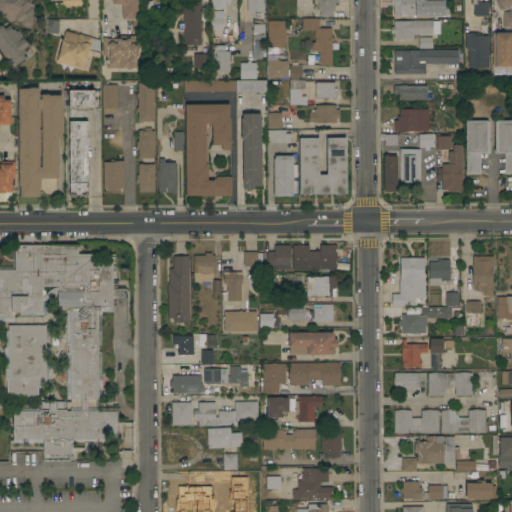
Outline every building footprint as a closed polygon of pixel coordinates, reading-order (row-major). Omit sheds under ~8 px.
[(0,0),(30,0),(30,3),(34,3),(34,9),(33,9),(33,24),(22,24),(22,20),(9,20),(6,17),(6,16),(2,16),(2,13),(1,13),(1,11),(0,10),(0,0)] [(137,0),(137,18),(122,18),(121,3),(111,3),(111,0),(137,0)] [(152,0),(152,13),(142,13),(142,0),(152,0)] [(183,1),(184,1),(184,0),(194,0),(194,1),(200,1),(201,39),(200,39),(200,43),(183,43),(183,1)] [(210,0),(231,0),(231,2),(225,2),(225,11),(223,13),(223,23),(229,32),(228,36),(228,42),(218,42),(212,42),(212,37),(211,37),(210,0)] [(252,34),(253,34),(253,24),(252,24),(252,12),(248,12),(248,11),(247,11),(247,0),(264,0),(264,10),(265,10),(265,18),(263,18),(263,21),(264,21),(264,34),(265,34),(265,57),(253,57),(252,34)] [(337,0),(337,2),(335,2),(335,10),(332,10),(332,16),(320,16),(320,10),(317,10),(317,1),(316,1),(316,0),(337,0)] [(393,4),(390,4),(390,0),(445,0),(445,8),(448,8),(449,14),(445,14),(393,15),(393,4)] [(472,0),(481,0),(481,1),(488,1),(488,15),(474,15),(474,3),(472,3),(472,0)] [(497,3),(496,3),(496,0),(511,0),(511,6),(504,6),(504,9),(499,9),(499,6),(497,6),(497,3)] [(503,11),(511,11),(511,27),(503,27),(503,11)] [(332,63),(319,64),(319,50),(312,50),(312,41),(314,41),(314,40),(315,40),(315,36),(314,36),(314,29),(302,30),(302,18),(319,17),(319,27),(331,27),(332,63)] [(46,32),(47,20),(58,20),(57,33),(46,32)] [(267,20),(284,20),(284,26),(285,26),(285,41),(284,41),(284,46),(279,46),(279,47),(276,47),(268,47),(267,20)] [(413,20),(432,20),(432,34),(419,34),(419,37),(432,37),(432,38),(433,38),(433,41),(432,41),(432,47),(419,47),(419,38),(414,38),(394,38),(394,33),(391,33),(391,26),(394,26),(394,20),(413,20)] [(0,25),(2,24),(5,28),(10,24),(13,29),(14,28),(16,31),(19,30),(29,45),(23,49),(28,56),(15,65),(6,52),(4,54),(0,48),(0,25)] [(79,34),(79,33),(92,37),(84,68),(74,65),(73,66),(56,61),(57,56),(58,57),(65,30),(79,34)] [(511,66),(493,66),(492,31),(511,31),(511,66)] [(468,67),(468,48),(465,48),(465,32),(479,32),(479,33),(482,33),(482,35),(488,35),(488,59),(489,67),(468,67)] [(102,36),(106,36),(106,38),(119,38),(119,35),(128,35),(128,36),(129,35),(134,35),(135,36),(138,36),(138,55),(136,55),(136,67),(132,67),(130,69),(126,69),(125,67),(106,68),(105,55),(102,55),(102,36)] [(229,60),(230,60),(230,63),(229,63),(229,72),(213,72),(213,50),(213,45),(225,45),(225,50),(229,50),(229,60)] [(394,73),(394,50),(458,49),(458,63),(425,64),(425,73),(394,73)] [(210,54),(210,66),(194,66),(194,53),(210,54)] [(275,77),(275,78),(272,78),(272,77),(267,77),(267,60),(277,60),(277,59),(279,59),(279,60),(288,60),(288,77),(275,77)] [(247,62),(247,60),(251,60),(251,62),(256,62),(256,64),(257,64),(257,66),(256,66),(256,70),(257,70),(257,72),(256,72),(256,78),(240,78),(240,62),(247,62)] [(302,65),(302,78),(289,78),(289,65),(302,65)] [(154,121),(142,121),(142,122),(139,122),(139,121),(138,121),(138,110),(136,110),(136,107),(138,107),(138,97),(136,97),(136,93),(138,93),(138,82),(139,82),(141,82),(141,80),(143,80),(143,79),(151,79),(151,82),(154,82),(154,121)] [(289,104),(289,79),(292,79),(295,79),(304,79),(304,87),(300,88),(302,96),(306,95),(307,104),(289,104)] [(184,91),(184,80),(235,80),(235,91),(184,91)] [(236,92),(236,80),(266,80),(266,92),(236,92)] [(102,84),(103,84),(103,81),(108,81),(108,84),(117,84),(117,107),(116,107),(116,113),(103,113),(103,107),(102,107),(102,84)] [(334,82),(334,87),(337,87),(337,97),(326,97),(326,100),(324,100),(324,98),(315,98),(315,82),(334,82)] [(398,99),(398,93),(394,93),(394,85),(402,85),(402,84),(406,84),(406,85),(427,85),(427,94),(426,94),(426,99),(398,99)] [(60,94),(62,94),(62,139),(60,139),(59,139),(59,177),(40,178),(40,196),(20,196),(20,185),(19,185),(19,88),(30,88),(30,87),(39,87),(39,98),(42,98),(42,93),(49,93),(49,94),(60,94)] [(100,89),(100,108),(87,108),(87,118),(84,118),(84,114),(82,114),(82,120),(88,120),(88,196),(83,196),(75,196),(70,196),(70,195),(69,195),(68,188),(70,188),(70,174),(69,174),(69,166),(70,166),(69,149),(68,149),(68,141),(70,141),(70,127),(68,127),(68,120),(69,120),(69,108),(63,108),(63,89),(100,89)] [(0,124),(0,94),(4,94),(4,97),(11,97),(11,124),(0,124)] [(229,103),(229,118),(231,118),(231,149),(221,149),(221,144),(212,144),(212,124),(210,124),(210,123),(205,123),(206,163),(208,163),(208,178),(216,178),(216,176),(231,176),(232,195),(186,195),(185,104),(229,103)] [(336,105),(336,109),(339,109),(339,118),(336,118),(336,122),(316,122),(308,121),(308,112),(309,111),(309,110),(311,110),(311,109),(313,109),(316,109),(316,104),(336,105)] [(419,131),(411,131),(411,132),(408,132),(408,131),(394,131),(394,119),(397,119),(397,115),(399,115),(399,108),(418,108),(419,131)] [(281,128),(268,128),(268,111),(281,112),(281,128)] [(261,186),(255,186),(255,188),(243,188),(243,140),(241,140),(241,119),(243,119),(243,113),(261,113),(261,186)] [(495,120),(511,119),(511,172),(504,172),(504,152),(497,152),(497,151),(495,151),(495,120)] [(489,152),(487,152),(480,152),(480,174),(466,174),(466,120),(487,120),(489,120),(489,152)] [(154,157),(142,157),(142,158),(139,158),(139,157),(138,157),(138,147),(137,147),(137,141),(138,141),(138,130),(139,130),(139,129),(142,129),(142,130),(145,130),(145,127),(151,127),(151,130),(154,130),(154,157)] [(267,143),(267,130),(285,129),(285,133),(290,133),(290,142),(267,143)] [(174,131),(183,131),(184,150),(174,150),(174,131)] [(418,148),(418,134),(431,133),(431,147),(418,148)] [(385,145),(384,134),(397,134),(397,145),(385,145)] [(437,135),(450,135),(451,149),(437,149),(437,135)] [(300,138),(319,138),(319,174),(327,174),(327,137),(346,137),(346,194),(300,194),(300,138)] [(461,191),(448,191),(448,189),(442,189),(442,181),(436,181),(436,167),(442,167),(442,163),(448,163),(448,151),(452,151),(452,144),(462,144),(461,191)] [(401,149),(411,149),(411,148),(420,148),(420,158),(418,158),(417,165),(419,165),(419,174),(415,174),(415,180),(400,180),(401,174),(399,174),(399,165),(401,165),(401,149)] [(384,156),(384,154),(389,154),(389,155),(397,155),(397,191),(384,191),(384,156)] [(273,158),(275,158),(275,155),(293,155),(293,164),(297,164),(297,176),(293,176),(293,180),(295,180),(295,177),(298,177),(298,180),(297,180),(297,192),(293,192),(293,195),(274,196),(273,158)] [(103,161),(110,161),(110,158),(114,158),(114,160),(123,160),(124,187),(120,187),(120,191),(107,191),(107,187),(103,187),(103,161)] [(176,191),(158,191),(158,162),(159,162),(159,158),(164,158),(164,162),(176,162),(176,191)] [(15,178),(12,178),(12,191),(5,192),(5,193),(0,193),(0,161),(15,161),(15,178)] [(138,180),(137,180),(137,174),(138,174),(138,164),(139,164),(139,163),(142,163),(154,163),(154,175),(156,175),(156,179),(154,179),(154,191),(138,191),(138,180)] [(290,269),(266,269),(266,267),(259,267),(258,263),(266,263),(266,251),(274,251),(274,244),(276,244),(276,243),(278,243),(278,244),(290,244),(290,269)] [(43,451),(43,442),(9,442),(9,439),(13,439),(13,408),(41,408),(41,401),(64,401),(64,409),(66,409),(66,410),(70,410),(70,408),(81,408),(81,398),(70,398),(70,397),(67,397),(67,352),(68,352),(68,344),(67,344),(67,309),(69,309),(69,306),(58,306),(57,292),(56,293),(53,294),(51,296),(49,298),(47,300),(45,301),(42,301),(42,311),(12,312),(12,317),(13,317),(13,320),(1,320),(1,318),(0,318),(0,269),(15,269),(15,244),(78,244),(78,253),(91,253),(91,261),(113,261),(113,311),(98,311),(98,398),(87,398),(87,410),(118,410),(118,441),(93,442),(93,452),(84,452),(84,450),(74,450),(43,451)] [(293,244),(309,244),(309,251),(319,251),(319,244),(336,244),(336,252),(337,252),(337,261),(335,261),(335,268),(293,269),(293,244)] [(244,251),(257,251),(257,265),(244,265),(244,251)] [(194,281),(194,272),(193,272),(193,268),(193,255),(205,254),(205,252),(212,252),(212,255),(215,254),(215,272),(211,272),(211,281),(194,281)] [(189,322),(174,322),(174,317),(168,317),(168,289),(167,289),(167,282),(168,282),(168,280),(169,280),(169,268),(173,268),(173,255),(188,255),(189,322)] [(492,295),(482,295),(482,291),(479,291),(479,289),(472,289),(472,255),(494,255),(494,265),(492,265),(492,295)] [(400,257),(424,257),(424,284),(425,284),(425,297),(413,297),(413,298),(405,298),(405,306),(392,306),(392,293),(398,293),(400,290),(400,257)] [(450,268),(450,271),(450,280),(444,280),(444,284),(429,284),(429,262),(437,262),(437,259),(444,259),(444,258),(447,258),(447,259),(450,259),(450,268)] [(242,271),(242,282),(241,282),(241,300),(227,300),(227,283),(223,283),(223,271),(242,271)] [(323,276),(323,275),(326,275),(326,276),(335,275),(335,296),(331,296),(331,295),(307,295),(306,276),(323,276)] [(212,280),(220,280),(221,292),(212,292),(212,280)] [(458,305),(445,305),(445,291),(458,291),(458,305)] [(511,319),(506,319),(506,318),(497,318),(497,296),(511,296),(511,319)] [(480,313),(466,313),(466,300),(480,300),(480,313)] [(424,306),(424,302),(427,302),(427,306),(452,306),(452,316),(446,316),(446,321),(434,320),(434,315),(421,315),(421,306),(424,306)] [(332,310),(334,310),(334,313),(333,313),(333,320),(312,320),(312,317),(313,317),(313,307),(320,307),(320,303),(332,303),(332,310)] [(299,319),(299,321),(296,321),(296,319),(287,320),(287,304),(304,304),(304,319),(299,319)] [(256,310),(256,330),(224,330),(224,311),(256,310)] [(273,327),(259,327),(259,313),(273,313),(273,327)] [(419,314),(419,333),(401,333),(401,326),(398,326),(398,321),(401,321),(401,314),(419,314)] [(7,377),(6,377),(6,362),(4,362),(4,346),(5,346),(5,330),(8,330),(8,324),(48,324),(48,342),(46,342),(46,346),(48,346),(48,354),(46,354),(46,387),(38,387),(38,395),(7,396),(7,377)] [(333,332),(333,333),(334,334),(334,339),(337,339),(337,347),(334,347),(334,351),(333,352),(333,354),(289,354),(289,346),(289,331),(333,332)] [(193,354),(184,354),(184,357),(179,356),(179,354),(177,354),(177,347),(174,347),(174,344),(173,344),(173,335),(193,335),(193,354)] [(429,352),(430,337),(443,338),(443,339),(452,340),(452,347),(443,347),(443,353),(429,352)] [(427,343),(427,352),(419,352),(419,359),(421,359),(421,362),(422,362),(422,365),(421,365),(421,366),(404,366),(402,364),(402,362),(402,361),(401,360),(401,343),(402,343),(402,338),(406,338),(406,343),(427,343)] [(511,338),(511,351),(502,351),(501,338),(511,338)] [(213,362),(201,362),(201,350),(213,350),(213,362)] [(263,363),(271,363),(274,362),(277,363),(285,363),(285,382),(278,382),(278,391),(271,393),(263,391),(263,363)] [(340,362),(340,369),(341,373),(340,376),(340,385),(321,385),(321,378),(308,378),(308,384),(289,385),(289,376),(288,373),(289,369),(291,369),(291,362),(340,362)] [(227,368),(227,376),(229,376),(229,366),(247,366),(247,386),(239,386),(239,382),(227,382),(227,383),(203,383),(203,368),(227,368)] [(511,384),(508,384),(508,383),(501,383),(501,370),(508,370),(508,369),(511,369),(511,384)] [(428,372),(436,372),(445,372),(454,372),(463,371),(472,372),(472,395),(463,395),(455,395),(455,387),(445,387),(445,395),(436,396),(428,395),(428,372)] [(426,372),(426,387),(416,387),(416,389),(394,389),(393,380),(394,372),(426,372)] [(172,393),(172,387),(169,387),(169,380),(172,380),(172,375),(199,375),(201,375),(201,386),(203,386),(203,392),(199,392),(199,393),(172,393)] [(322,395),(322,406),(314,406),(314,421),(298,421),(298,417),(295,417),(295,400),(298,400),(298,395),(322,395)] [(263,397),(294,397),(294,410),(289,410),(289,411),(281,411),(281,417),(267,417),(267,416),(263,416),(263,397)] [(257,400),(257,420),(237,420),(237,424),(218,425),(218,410),(234,410),(234,401),(257,400)] [(191,424),(172,424),(172,415),(169,415),(169,401),(191,401),(191,424)] [(198,418),(193,418),(193,409),(198,409),(198,401),(215,402),(215,416),(218,416),(218,425),(198,425),(198,418)] [(440,410),(449,409),(458,410),(458,417),(468,417),(468,409),(476,408),(485,409),(485,431),(477,432),(468,432),(458,432),(449,433),(440,432),(440,410)] [(438,432),(430,433),(421,432),(410,432),(402,433),(394,432),(394,410),(402,409),(411,410),(411,417),(421,417),(421,410),(429,409),(438,410),(438,432)] [(226,447),(226,449),(223,449),(223,447),(208,448),(207,428),(230,426),(231,432),(241,432),(242,446),(226,447)] [(314,428),(314,436),(316,438),(314,440),(315,449),(295,449),(295,448),(283,448),(283,449),(263,449),(263,441),(262,438),(263,436),(263,428),(282,428),(282,430),(285,430),(285,434),(292,434),(292,430),(294,430),(294,428),(314,428)] [(320,429),(340,429),(340,448),(340,456),(335,456),(332,457),(330,456),(326,456),(326,452),(322,452),(322,449),(321,449),(320,429)] [(454,446),(459,446),(459,459),(454,459),(454,462),(452,462),(452,463),(448,463),(448,462),(443,462),(443,463),(416,463),(416,452),(415,452),(415,451),(414,451),(414,443),(415,443),(415,439),(418,439),(418,441),(426,441),(426,435),(443,435),(443,436),(454,436),(454,446)] [(511,467),(498,467),(498,453),(499,453),(499,436),(511,436),(511,467)] [(75,461),(43,461),(43,451),(74,450),(75,461)] [(237,469),(223,469),(223,453),(236,453),(237,469)] [(402,457),(416,457),(416,471),(402,471),(402,457)] [(474,460),(474,461),(475,461),(475,466),(474,466),(474,470),(455,470),(455,460),(474,460)] [(328,467),(328,481),(319,481),(319,486),(332,486),(332,497),(311,497),(311,498),(308,498),(297,498),(297,497),(292,497),(292,488),(297,488),(297,480),(300,480),(300,478),(302,478),(302,467),(328,467)] [(280,476),(280,488),(266,488),(266,476),(280,476)] [(402,493),(400,493),(400,487),(402,487),(402,480),(418,480),(418,486),(421,486),(421,499),(417,499),(417,498),(402,498),(402,493)] [(466,498),(466,482),(480,482),(480,480),(484,480),(484,482),(492,482),(492,485),(496,485),(496,497),(492,497),(492,498),(466,498)] [(441,484),(441,494),(444,494),(444,495),(445,495),(445,497),(441,497),(441,498),(428,498),(423,498),(423,492),(427,492),(427,484),(441,484)] [(227,490),(227,502),(213,501),(213,511),(187,511),(187,502),(185,502),(185,492),(211,492),(211,490),(227,490)] [(265,511),(265,505),(265,501),(275,501),(275,505),(276,505),(276,511),(265,511)] [(327,503),(327,511),(295,511),(295,508),(307,508),(307,503),(327,503)] [(472,503),(472,511),(446,511),(446,503),(472,503)]
